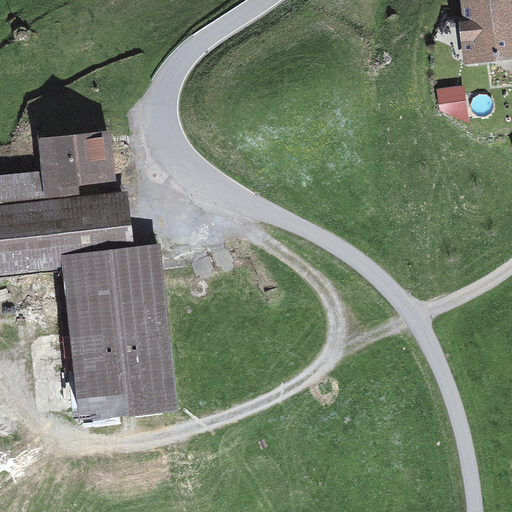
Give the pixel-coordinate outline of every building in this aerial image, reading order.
[(511,0),(459,0),(465,65),(511,60),(511,0)] [(438,90),(439,119),(468,118),(467,88),(438,90)] [(112,132),(42,139),(48,201),(82,198),(81,187),(118,183),(112,132)] [(48,201),(0,206),(0,277),(63,271),(61,254),(136,247),(131,193),(82,198),(48,201)] [(164,244),(136,247),(61,254),(63,271),(78,423),(181,413),(164,244)]
